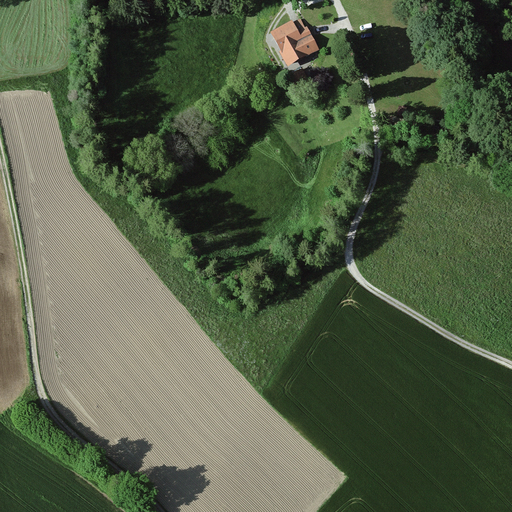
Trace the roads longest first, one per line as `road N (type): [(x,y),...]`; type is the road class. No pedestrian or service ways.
road 1 (track): [(511,364),(452,340),(358,278),(346,259),(376,173),(376,121),(354,37),(334,0)]
road 2 (track): [(0,150),(40,393),(76,438),(160,511)]
